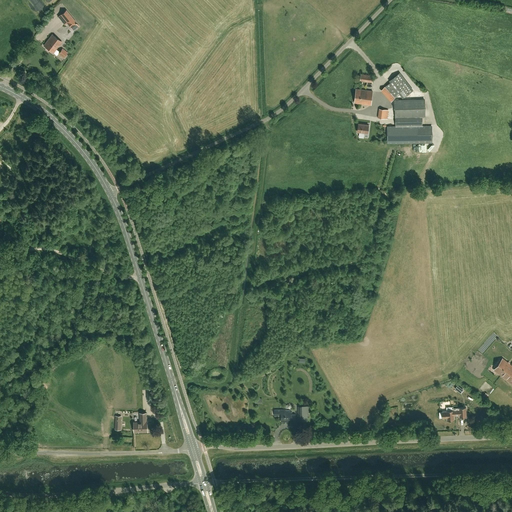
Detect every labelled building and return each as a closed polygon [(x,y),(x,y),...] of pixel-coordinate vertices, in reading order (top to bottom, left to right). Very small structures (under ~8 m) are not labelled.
[(66,10),(58,16),(64,24),(67,22),(73,30),(79,26),(72,18),(66,10)] [(43,46),(47,48),(46,49),(49,51),(50,50),(53,53),(62,42),(52,34),(43,46)] [(58,54),(63,58),(67,52),(62,49),(60,52),(58,54)] [(391,82),(385,87),(381,90),(391,101),(395,98),(400,94),(402,98),(403,99),(404,97),(413,90),(399,73),(389,81),(391,82)] [(360,81),(372,83),(373,76),(361,74),(360,81)] [(354,102),(371,105),(373,91),(356,89),(354,102)] [(395,118),(395,126),(387,126),(387,143),(431,143),(431,126),(422,126),(422,117),(425,117),(424,99),(395,100),(395,118)] [(388,110),(379,109),(378,118),(387,119),(388,110)] [(369,125),(359,124),(358,132),(368,133),(369,125)] [(511,365),(502,359),(501,361),(499,360),(494,366),(496,368),(494,370),(511,384),(511,365)] [(458,385),(455,389),(461,393),(464,390),(458,385)] [(306,416),(306,406),(297,406),(298,416),(306,416)] [(439,418),(442,418),(447,418),(447,421),(454,420),(454,415),(459,415),(460,418),(466,417),(466,407),(459,408),(453,408),(453,410),(447,411),(442,412),(439,412),(439,418)] [(277,416),(281,416),(281,421),(295,421),(295,415),(292,414),(292,412),(285,412),(285,409),(277,410),(277,416)] [(146,422),(146,413),(140,413),(140,422),(134,422),(134,431),(142,431),(142,432),(147,432),(147,422),(146,422)]
